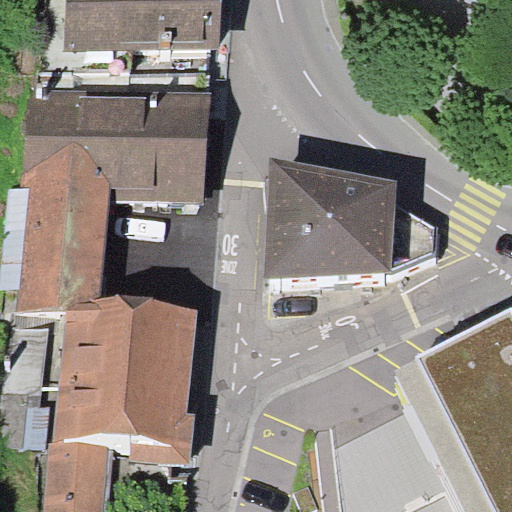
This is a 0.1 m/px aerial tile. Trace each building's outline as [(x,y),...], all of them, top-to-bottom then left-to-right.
[(66,0),(63,56),(66,56),(65,81),(203,87),(204,64),(206,65),(209,0),(66,0)] [(22,198),(30,199),(19,320),(73,325),(74,319),(87,320),(97,206),(195,213),(203,87),(65,81),(65,82),(31,80),(22,198)] [(388,287),(432,269),(433,239),(392,215),(385,215),(385,211),(271,189),(265,297),(380,291),(380,287),(388,287)] [(511,511),(511,318),(423,368),(400,382),(465,511),(511,511)] [(87,320),(74,319),(73,325),(60,451),(46,449),(41,511),(97,511),(102,457),(173,466),(187,330),(87,320)] [(20,411),(34,412),(42,336),(0,332),(0,451),(15,453),(20,411)]
